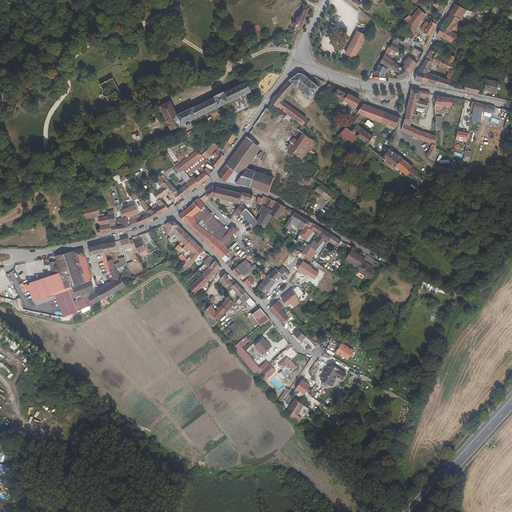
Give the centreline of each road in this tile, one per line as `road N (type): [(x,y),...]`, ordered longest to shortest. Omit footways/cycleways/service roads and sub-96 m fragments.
road 1 (residential): [(209,181),(279,201),(397,264)]
road 2 (residential): [(173,215),(316,352)]
road 3 (residential): [(301,57),(209,181)]
road 4 (residential): [(173,215),(134,234),(27,257)]
road 5 (secondary): [(511,400),(411,511)]
road 6 (track): [(229,63),(156,25),(136,26),(124,42)]
